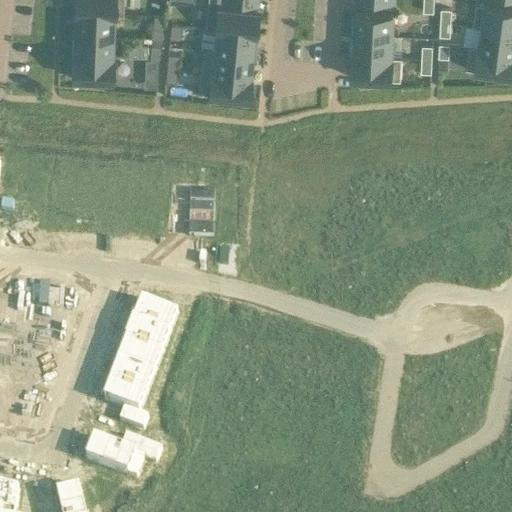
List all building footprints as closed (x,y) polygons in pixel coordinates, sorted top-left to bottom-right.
[(107,13),(111,13),(122,13),(122,0),(68,0),(69,11),(70,11),(107,13)] [(208,0),(208,7),(240,10),(240,0),(208,0)] [(423,0),(423,11),(433,11),(433,0),(423,0)] [(472,26),(482,27),(482,26),(511,30),(511,7),(475,3),(472,26)] [(240,10),(208,7),(205,27),(212,28),(252,32),(253,32),(255,12),(240,10)] [(441,8),(440,21),(451,22),(451,8),(441,8)] [(110,34),(111,13),(107,13),(70,11),(69,33),(110,34)] [(354,34),(392,35),(393,13),(355,11),(355,12),(354,34)] [(161,29),(163,15),(153,14),(152,28),(161,29)] [(451,22),(440,21),(439,35),(450,36),(451,22)] [(169,37),(179,38),(180,25),(171,24),(169,37)] [(511,30),(482,26),(482,27),(479,47),(479,48),(511,52),(511,30)] [(212,28),(209,49),(214,50),(250,54),(252,32),(212,28)] [(109,56),(110,34),(69,33),(68,54),(104,56),(109,56)] [(391,56),(392,35),(354,34),(353,54),(353,55),(391,57),(391,56)] [(439,43),(438,57),(449,57),(449,44),(439,43)] [(158,58),(160,45),(150,44),(149,57),(158,58)] [(422,45),(421,58),(432,59),(432,45),(422,45)] [(511,52),(479,48),(479,47),(469,45),(466,69),(490,72),(490,75),(503,77),(504,74),(511,74),(511,52)] [(201,70),(248,75),(250,54),(214,50),(209,49),(203,49),(201,70)] [(166,67),(176,68),(177,54),(168,53),(166,67)] [(104,56),(68,54),(67,54),(66,77),(81,77),(81,81),(95,82),(95,78),(110,79),(111,56),(109,56),(104,56)] [(402,56),(391,56),(391,57),(353,55),(353,54),(352,54),(351,78),(362,78),(362,82),(376,82),(376,79),(401,80),(402,56)] [(432,59),(421,58),(421,72),(431,72),(432,59)] [(157,59),(145,59),(145,71),(157,71),(157,59)] [(174,81),(176,68),(166,67),(165,80),(174,81)] [(249,75),(248,75),(201,70),(200,70),(198,93),(221,95),(220,99),(235,101),(236,97),(246,98),(249,75)] [(13,179),(12,192),(16,192),(15,199),(38,200),(41,161),(19,160),(16,180),(13,179)] [(41,161),(38,200),(59,202),(62,163),(41,161)] [(62,163),(59,202),(81,204),(84,166),(62,163)] [(84,166),(81,204),(102,206),(105,167),(84,166)] [(105,167),(102,206),(124,207),(127,169),(105,167)] [(149,171),(146,209),(168,211),(171,173),(171,171),(149,168),(149,171)] [(127,169),(124,207),(146,209),(149,171),(127,169)] [(171,173),(168,211),(189,213),(192,174),(171,173)] [(192,174),(189,213),(212,214),(212,209),(214,209),(215,197),(213,197),(214,176),(192,174)] [(411,200),(374,207),(379,236),(396,233),(401,255),(421,251),(411,200)] [(450,264),(472,267),(479,217),(444,213),(440,237),(453,239),(450,264)] [(511,221),(479,217),(472,267),(500,270),(503,245),(511,246),(511,221)] [(19,239),(12,238),(11,250),(19,250),(19,239)] [(107,247),(100,247),(99,258),(106,259),(107,247)] [(129,250),(121,249),(120,260),(128,260),(129,250)] [(150,252),(143,251),(142,262),(149,263),(150,252)] [(172,255),(165,254),(164,265),(171,266),(172,255)] [(194,257),(187,256),(185,267),(192,268),(194,257)] [(324,295),(373,309),(380,283),(355,275),(358,264),(336,257),(324,295)] [(140,300),(133,320),(171,333),(178,314),(140,300)] [(171,333),(133,320),(126,341),(164,354),(171,333)] [(201,334),(200,342),(214,342),(214,334),(201,334)] [(164,354),(126,341),(118,362),(156,375),(164,354)] [(321,341),(317,364),(358,371),(362,348),(321,341)] [(269,344),(267,356),(276,358),(278,346),(269,344)] [(214,346),(200,346),(200,355),(214,355),(214,346)] [(276,358),(267,356),(265,367),(274,368),(276,358)] [(156,375),(118,362),(113,379),(150,394),(156,375)] [(317,364),(314,386),(355,392),(358,371),(317,364)] [(195,377),(206,382),(210,373),(199,368),(195,377)] [(150,394),(113,379),(104,402),(124,409),(119,422),(144,432),(150,418),(142,415),(150,394)] [(314,386),(310,407),(351,413),(355,392),(314,386)] [(261,395),(260,399),(269,400),(272,390),(262,388),(261,395)] [(269,401),(260,399),(258,411),(267,412),(269,401)] [(207,405),(196,401),(194,409),(204,413),(207,405)] [(310,407),(307,429),(348,435),(351,413),(310,407)] [(291,450),(290,461),(316,465),(317,455),(344,459),(348,435),(307,429),(303,452),(291,450)] [(96,438),(87,461),(137,481),(145,461),(157,466),(164,449),(126,434),(120,448),(96,438)] [(511,511),(511,478),(505,466),(479,482),(494,507),(487,511),(511,511)] [(274,470),(271,485),(282,486),(278,511),(328,511),(332,490),(302,486),(303,473),(274,470)] [(17,511),(20,490),(0,486),(0,511),(17,511)] [(84,511),(79,489),(57,493),(61,511),(84,511)] [(456,511),(447,496),(422,511),(456,511)]
